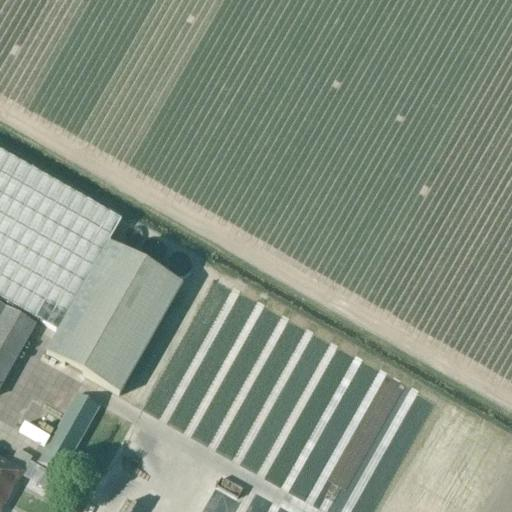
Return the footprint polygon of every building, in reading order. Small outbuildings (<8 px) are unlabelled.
[(0,156),(0,303),(58,336),(106,251),(121,225),(0,156)] [(119,398),(180,291),(106,251),(58,336),(46,358),(119,398)] [(0,390),(35,328),(0,307),(0,390)] [(60,478),(99,409),(77,398),(38,466),(60,478)] [(0,511),(1,511),(24,474),(32,461),(18,453),(10,466),(0,460),(0,511)] [(59,482),(44,473),(35,487),(51,496),(59,482)]
